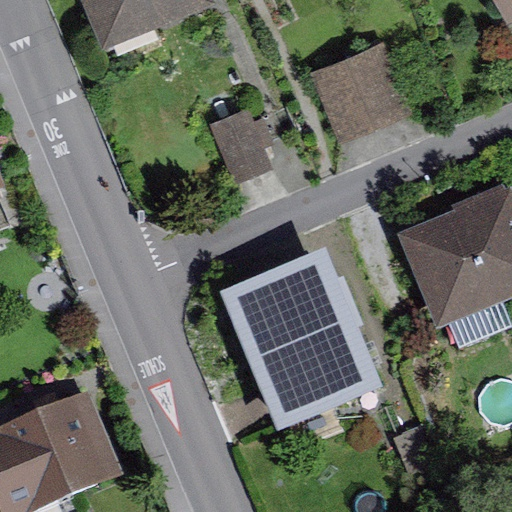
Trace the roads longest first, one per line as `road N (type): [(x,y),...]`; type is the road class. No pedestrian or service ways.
road 1 (residential): [(129,277),(511,123)]
road 2 (residential): [(12,0),(129,277)]
road 3 (residential): [(129,277),(225,511)]
